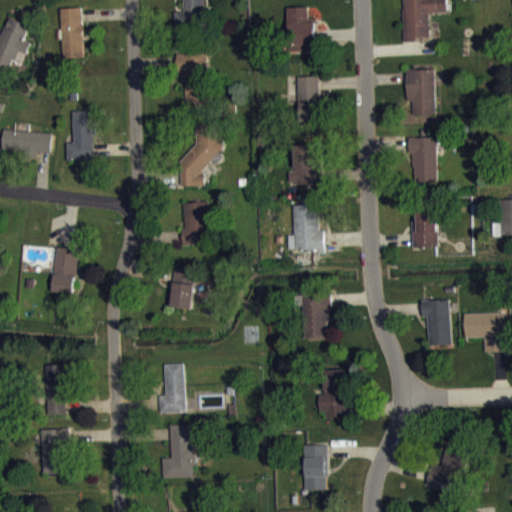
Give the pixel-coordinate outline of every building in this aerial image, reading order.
[(183,0),(184,11),(175,11),(175,31),(206,30),(204,0),(183,0)] [(404,0),(404,9),(402,8),(404,40),(429,39),(429,11),(447,10),(447,0),(404,0)] [(288,7),(290,50),(317,50),(317,17),(310,17),(309,5),(288,7)] [(62,7),(65,57),(86,56),(82,6),(62,7)] [(11,16),(7,27),(5,26),(0,39),(0,69),(7,72),(14,58),(16,59),(21,50),(27,52),(31,42),(25,39),(31,24),(11,16)] [(178,53),(178,70),(184,70),(184,84),(187,84),(188,107),(211,106),(208,52),(178,53)] [(407,68),(409,99),(414,99),(415,113),(436,113),(435,68),(407,68)] [(299,76),(301,120),(322,119),(320,75),(299,76)] [(73,110),(75,141),(68,141),(69,159),(96,158),(95,133),(98,133),(98,123),(95,123),(94,109),(73,110)] [(198,123),(198,143),(183,159),(183,184),(208,184),(207,174),(200,174),(222,150),(225,150),(224,122),(198,123)] [(5,128),(3,148),(51,152),(53,132),(5,128)] [(410,136),(411,151),(414,151),(415,166),(416,166),(417,181),(439,180),(438,135),(410,136)] [(298,170),(291,170),(292,184),(324,183),(321,138),(296,139),(298,170)] [(511,198),(511,234),(499,235),(498,222),(503,222),(502,198),(511,198)] [(186,244),(184,227),(188,227),(185,203),(210,200),(213,240),(186,244)] [(297,250),(297,248),(291,248),(290,234),(297,234),(295,204),(321,203),(321,229),(326,229),(327,253),(320,253),(320,248),(297,250)] [(420,220),(414,220),(416,245),(440,245),(438,204),(419,205),(420,220)] [(59,245),(55,290),(76,293),(81,248),(59,245)] [(173,305),(177,267),(198,270),(194,307),(173,305)] [(304,292),(305,307),(308,310),(310,336),(329,336),(328,321),(330,321),(330,308),(333,307),(332,291),(304,292)] [(424,299),(424,315),(429,315),(432,344),(453,342),(451,298),(424,299)] [(466,313),(467,336),(485,336),(486,350),(511,350),(511,345),(508,345),(507,312),(466,313)] [(48,364),(48,390),(44,391),(45,414),(67,413),(67,400),(71,400),(69,363),(48,364)] [(162,411),(161,395),(168,394),(166,363),(185,363),(188,410),(162,411)] [(327,417),(327,410),(322,410),(321,393),(327,393),(327,368),(348,368),(349,415),(327,417)] [(165,477),(164,457),(173,457),(171,424),(192,423),(192,445),(195,445),(196,463),(192,463),(193,476),(165,477)] [(45,472),(43,427),(69,427),(72,472),(45,472)] [(308,489),(327,489),(328,444),(307,444),(308,489)] [(447,448),(443,464),(432,462),(427,482),(459,491),(469,452),(447,448)]
